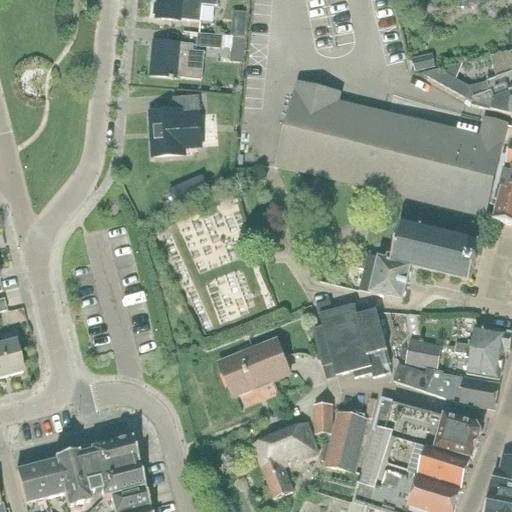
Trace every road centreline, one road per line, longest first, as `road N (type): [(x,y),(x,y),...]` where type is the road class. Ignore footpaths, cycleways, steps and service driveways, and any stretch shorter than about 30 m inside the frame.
road 1 (residential): [(31,258),(42,228),(78,186),(101,126),(112,0)]
road 2 (residential): [(291,401),(340,385),(384,387),(500,421)]
road 3 (residential): [(186,511),(157,410),(125,393),(61,391)]
road 4 (residential): [(61,391),(63,370),(31,258)]
